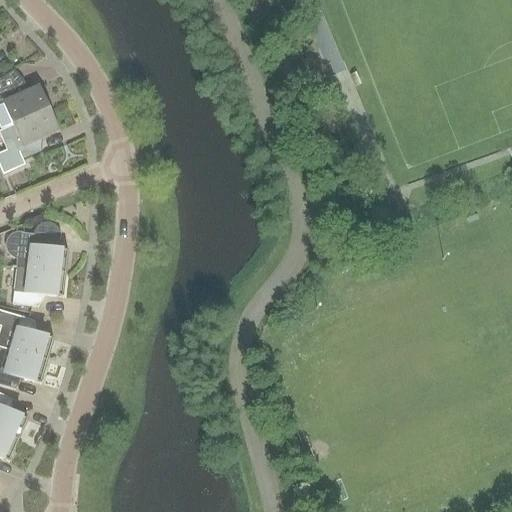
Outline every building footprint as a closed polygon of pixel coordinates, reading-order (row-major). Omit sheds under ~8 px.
[(38,89),(27,94),(22,83),(0,92),(0,126),(2,131),(13,126),(48,110),(38,88),(37,88),(38,89)] [(58,133),(48,110),(13,126),(22,147),(5,155),(10,166),(42,152),(37,141),(57,132),(57,133),(58,133)] [(385,209),(395,214),(401,200),(390,196),(389,198),(385,209)] [(69,252),(46,249),(47,237),(21,233),(17,234),(13,235),(10,237),(8,241),(7,245),(7,249),(8,252),(11,256),(14,258),(18,259),(17,267),(13,267),(13,268),(28,270),(27,271),(66,275),(69,252)] [(63,299),(66,275),(27,271),(25,293),(14,292),(12,305),(38,308),(40,296),(63,299)] [(0,348),(10,352),(47,363),(54,340),(32,334),(35,322),(1,312),(0,317),(0,348)] [(41,385),(47,363),(0,349),(0,350),(2,351),(0,357),(0,386),(15,391),(19,379),(41,385)] [(0,394),(0,433),(19,442),(28,421),(7,411),(12,400),(0,394)] [(0,459),(9,463),(19,442),(0,433),(0,459)]
